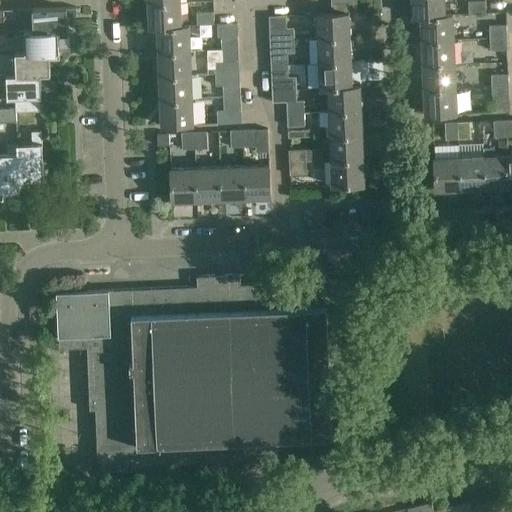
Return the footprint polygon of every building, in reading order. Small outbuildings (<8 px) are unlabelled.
[(411,0),(413,17),(421,17),(445,16),(444,0),(411,0)] [(196,2),(196,13),(213,12),(213,1),(196,2)] [(331,2),(331,14),(357,13),(356,1),(331,2)] [(485,13),(485,1),(468,1),(468,14),(485,13)] [(149,29),(157,28),(181,27),(181,26),(180,2),(148,4),(149,29)] [(19,19),(31,17),(30,3),(17,4),(19,19)] [(32,10),(33,31),(67,30),(67,16),(76,16),(76,8),(32,10)] [(213,12),(196,13),(197,26),(214,25),(213,12)] [(317,15),(318,40),(350,39),(349,13),(331,14),(317,15)] [(421,17),(422,41),(454,39),(453,15),(445,16),(421,17)] [(269,17),(269,30),(286,29),(286,16),(269,17)] [(221,37),(238,36),(237,24),(217,25),(218,37),(221,37)] [(506,38),(506,25),(489,25),(490,38),(506,38)] [(157,28),(158,52),(190,51),(189,26),(181,26),(181,27),(157,28)] [(269,30),(270,42),(294,41),(293,29),(286,29),(269,30)] [(23,32),(24,53),(58,51),(58,38),(68,38),(67,30),(33,31),(23,32)] [(221,37),(221,50),(238,49),(238,36),(221,37)] [(507,50),(506,38),(490,38),(490,51),(507,50)] [(318,40),(319,64),(351,63),(350,39),(318,40)] [(422,41),(423,66),(455,64),(454,39),(422,41)] [(270,54),(287,53),(294,53),(294,41),(270,42),(270,54)] [(221,50),(222,62),(239,62),(238,49),(221,50)] [(15,53),(16,76),(50,74),(49,61),(59,60),(58,51),(24,53),(15,53)] [(158,52),(159,76),(191,75),(190,51),(158,52)] [(270,54),(271,66),(288,66),(287,53),(270,54)] [(239,62),(222,62),(215,63),(215,74),(239,73),(239,62)] [(320,89),(328,89),(328,88),(352,87),(352,86),(351,63),(319,64),(320,89)] [(423,66),(424,90),(456,89),(455,64),(423,66)] [(271,66),(271,79),(288,78),(288,66),(271,66)] [(223,86),(240,85),(239,73),(215,74),(216,86),(223,86)] [(14,99),(40,98),(41,98),(40,83),(50,82),(50,74),(16,76),(6,76),(7,99),(14,99)] [(508,86),(508,74),(491,74),(492,87),(508,86)] [(159,76),(160,101),(192,100),(191,75),(159,76)] [(271,79),(272,91),(296,90),(296,78),(288,78),(271,79)] [(223,86),(223,99),(240,98),(240,85),(223,86)] [(328,89),(329,113),(361,111),(360,86),(352,86),(352,87),(328,88),(328,89)] [(509,99),(508,86),(492,87),(492,99),(509,99)] [(474,105),(484,105),(485,89),(475,88),(474,105)] [(456,89),(424,90),(425,115),(457,113),(456,89)] [(272,103),(286,103),(297,102),(296,90),(272,91),(272,103)] [(14,99),(15,108),(15,112),(16,112),(41,111),(40,98),(14,99)] [(223,99),(224,111),(241,110),(240,98),(223,99)] [(192,100),(160,101),(161,126),(193,124),(192,100)] [(286,103),(287,115),(304,114),(303,102),(297,102),(286,103)] [(0,108),(0,123),(16,123),(16,112),(15,112),(15,108),(0,108)] [(217,111),(217,124),(241,123),(241,110),(224,111),(217,111)] [(329,113),(330,137),(362,136),(361,111),(329,113)] [(304,114),(287,115),(288,128),(304,127),(304,114)] [(507,137),(506,120),(494,121),(495,137),(507,137)] [(458,139),(457,122),(445,123),(445,140),(458,139)] [(470,122),(465,122),(457,122),(458,139),(471,139),(470,122)] [(256,147),(255,130),(243,131),(243,148),(256,147)] [(268,130),(255,130),(256,147),(256,153),(269,152),(268,130)] [(17,144),(17,154),(19,190),(26,190),(26,180),(43,179),(41,131),(31,132),(32,144),(17,144)] [(243,148),(243,131),(230,131),(231,148),(243,148)] [(194,149),(194,132),(181,133),(182,150),(194,149)] [(206,132),(194,132),(194,149),(207,149),(206,132)] [(169,134),(157,134),(158,146),(169,146),(169,134)] [(330,137),(331,161),(363,160),(362,136),(330,137)] [(288,151),(289,163),(306,163),(306,150),(288,151)] [(0,155),(0,200),(3,200),(3,191),(19,190),(17,154),(0,155)] [(508,155),(484,156),(485,188),(510,187),(508,155)] [(484,156),(459,157),(461,189),(485,188),(484,156)] [(461,189),(459,157),(434,158),(435,190),(461,189)] [(363,160),(331,161),(332,186),(364,185),(363,160)] [(306,163),(289,163),(290,176),(307,175),(306,163)] [(269,165),(244,166),(245,198),(271,197),(269,165)] [(244,166),(219,167),(220,199),(245,198),(244,166)] [(219,167),(195,168),(197,200),(220,199),(219,167)] [(197,200),(195,168),(170,169),(172,201),(197,200)] [(197,286),(56,292),(59,349),(87,347),(89,410),(95,410),(98,472),(140,470),(141,485),(160,485),(159,465),(295,459),(294,438),(332,436),(327,313),(346,312),(344,280),(240,284),(240,275),(196,276),(197,286)] [(511,511),(511,497),(472,507),(472,511),(511,511)] [(433,511),(431,503),(419,505),(420,511),(433,511)]
